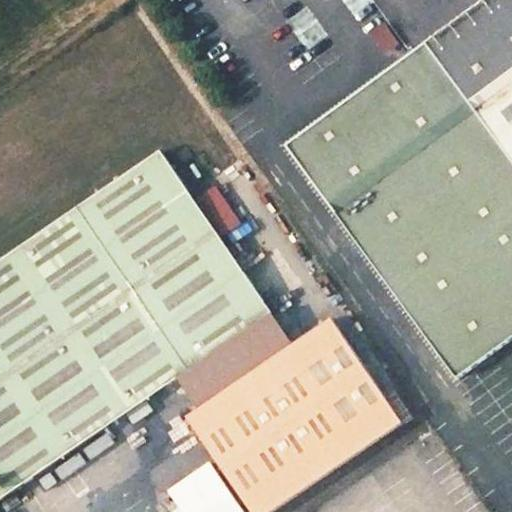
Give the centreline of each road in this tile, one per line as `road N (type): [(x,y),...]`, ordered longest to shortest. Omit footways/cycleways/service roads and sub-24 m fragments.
road 1 (unknown): [(276,104),(299,183),(342,253),(511,488)]
road 2 (unknown): [(276,104),(335,54),(340,38),(312,0)]
road 3 (unknown): [(200,0),(276,104)]
